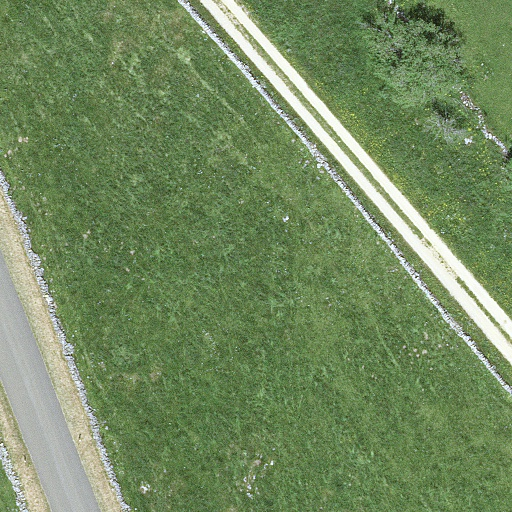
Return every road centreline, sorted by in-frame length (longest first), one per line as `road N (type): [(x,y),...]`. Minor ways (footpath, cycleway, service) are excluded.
road 1 (track): [(511,352),(213,0)]
road 2 (tertiary): [(0,316),(75,511)]
